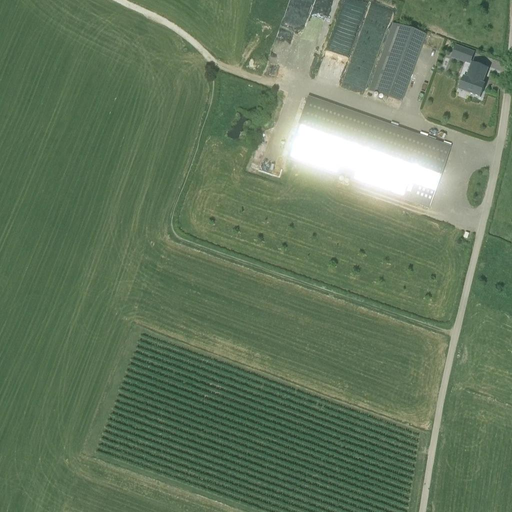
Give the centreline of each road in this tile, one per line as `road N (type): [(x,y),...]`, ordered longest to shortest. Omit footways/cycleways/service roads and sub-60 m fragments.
road 1 (track): [(114,0),(191,41),(213,74),(169,224),(174,236),(455,335)]
road 2 (unclassified): [(421,511),(492,181),(511,47)]
